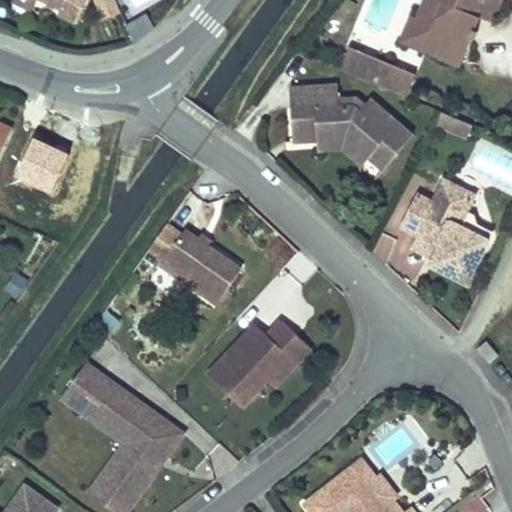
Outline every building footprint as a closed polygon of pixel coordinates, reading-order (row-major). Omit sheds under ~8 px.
[(67,0),(64,7),(63,6),(60,11),(78,20),(87,0),(67,0)] [(121,12),(115,0),(97,0),(105,18),(121,12)] [(448,0),(446,0),(429,0),(425,11),(440,17),(448,0)] [(446,0),(448,0),(440,17),(427,51),(464,66),(474,41),(478,43),(481,34),(479,32),(484,19),(479,17),(483,8),(488,11),(492,0),(446,0)] [(479,17),(484,19),(495,24),(505,0),(492,0),(488,11),(483,8),(479,17)] [(148,13),(129,21),(134,33),(153,26),(148,13)] [(351,45),(341,67),(406,95),(416,73),(351,45)] [(371,98),(365,105),(360,111),(354,105),(339,106),(339,100),(338,84),(291,86),(294,140),(319,139),(319,134),(341,133),(368,156),(383,170),(413,136),(371,98)] [(339,100),(339,106),(354,105),(360,111),(365,105),(358,98),(339,100)] [(465,119),(445,111),(439,122),(461,130),(465,119)] [(475,123),(465,119),(461,130),(470,134),(475,123)] [(0,157),(13,128),(0,122),(0,157)] [(341,133),(319,134),(319,139),(319,149),(343,148),(361,164),(368,156),(341,133)] [(477,197),(446,181),(433,207),(418,200),(404,228),(441,248),(435,260),(432,266),(468,285),(490,242),(461,227),(465,221),(477,197)] [(465,221),(461,227),(490,242),(494,236),(465,221)] [(185,234),(170,223),(152,248),(167,259),(163,264),(219,304),(244,269),(188,229),(185,234)] [(441,248),(420,236),(413,249),(435,260),(441,248)] [(12,294),(21,300),(28,286),(20,281),(12,294)] [(263,341),(253,331),(212,375),(246,406),(271,379),(292,355),(301,363),(315,348),(286,320),(272,335),(270,333),(263,341)] [(260,324),(253,331),(263,341),(270,333),(260,324)] [(498,355),(488,342),(479,349),(490,362),(498,355)] [(292,355),(271,379),(279,387),(301,363),(292,355)] [(64,398),(97,422),(105,412),(135,434),(128,444),(91,495),(115,511),(129,511),(162,467),(156,463),(163,453),(169,458),(185,435),(88,365),(64,398)] [(105,412),(97,422),(128,444),(135,434),(105,412)] [(169,458),(163,453),(156,463),(162,467),(169,458)] [(364,461),(356,467),(385,506),(393,500),(397,497),(382,477),(378,480),(364,461)] [(356,467),(306,505),(311,511),(414,511),(413,509),(408,511),(401,511),(393,500),(385,506),(356,467)] [(56,511),(60,507),(28,484),(7,511),(56,511)]
